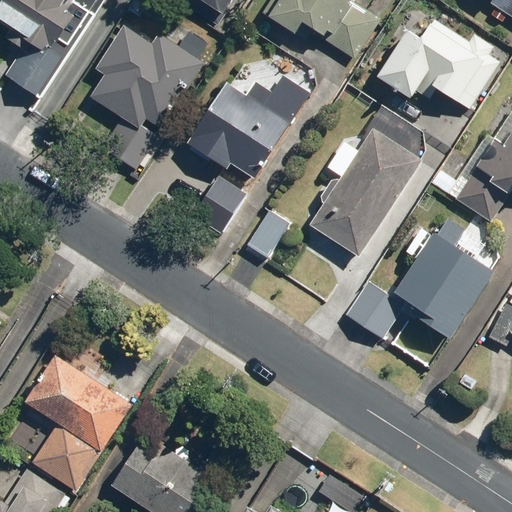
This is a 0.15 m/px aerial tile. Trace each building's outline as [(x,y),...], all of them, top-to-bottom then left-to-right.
[(0,0),(0,21),(64,61),(102,0),(0,0)] [(201,0),(223,13),(231,0),(201,0)] [(271,0),(263,14),(295,35),(302,24),(356,59),(382,19),(351,0),(271,0)] [(511,0),(485,0),(511,16),(511,0)] [(404,28),(377,77),(409,98),(415,90),(430,100),(436,91),(468,110),(499,61),(488,55),(494,45),(475,33),(470,42),(433,16),(419,37),(404,28)] [(136,171),(206,64),(160,33),(154,44),(125,25),(98,66),(105,73),(91,95),(121,114),(99,147),(136,171)] [(256,179),(312,94),(284,76),(273,92),(255,79),(246,92),(226,79),(184,142),(226,170),(231,162),(256,179)] [(359,255),(421,159),(371,127),(309,223),(359,255)] [(511,129),(502,144),(495,140),(456,199),(490,223),(510,192),(511,193),(511,129)] [(226,233),(251,195),(221,176),(197,214),(226,233)] [(271,255),(293,220),(272,208),(250,243),(271,255)] [(407,314),(449,341),(493,272),(474,260),(486,242),(444,215),(394,293),(413,305),(407,314)] [(407,305),(367,280),(345,314),(385,339),(407,305)] [(54,354),(24,400),(55,420),(30,461),(74,489),(102,446),(100,444),(120,412),(109,404),(116,393),(54,354)] [(147,433),(114,484),(157,511),(194,511),(217,478),(147,433)] [(30,471),(7,508),(0,504),(0,511),(47,511),(62,490),(30,471)] [(356,511),(366,496),(331,474),(320,491),(354,511),(356,511)] [(288,511),(275,503),(269,511),(288,511)]
